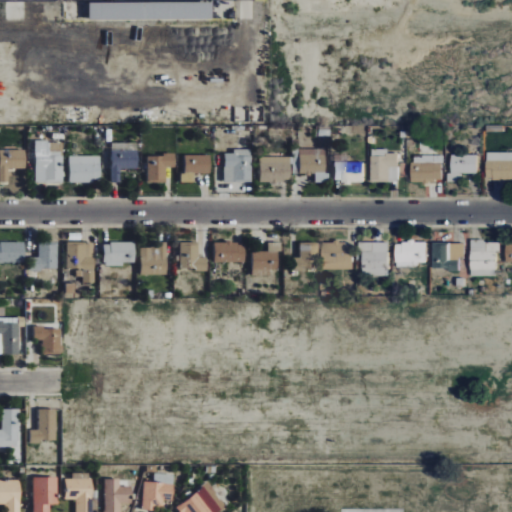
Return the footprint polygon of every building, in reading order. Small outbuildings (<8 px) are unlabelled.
[(89,4),(89,21),(207,20),(207,2),(89,4)] [(35,150),(36,183),(63,183),(62,143),(46,143),(46,150),(35,150)] [(137,143),(111,143),(112,183),(121,183),(120,169),(138,169),(137,143)] [(322,149),(295,149),(295,173),(312,174),(312,181),(322,181),(322,149)] [(370,182),(397,182),(397,154),(387,154),(386,149),(370,149),(370,182)] [(0,182),(12,183),(12,169),(26,169),(26,151),(0,150),(0,182)] [(222,182),(248,181),(248,151),(221,151),(222,182)] [(511,180),(511,152),(485,153),(486,180),(511,180)] [(147,155),(148,183),(163,182),(163,167),(172,167),(171,155),(147,155)] [(207,155),(181,155),(181,174),(177,174),(177,182),(191,182),(191,173),(207,173),(207,155)] [(441,182),(441,155),(411,156),(411,183),(441,182)] [(478,173),(477,155),(450,155),(450,174),(447,174),(447,182),(460,182),(460,174),(478,173)] [(101,157),(70,156),(69,183),(100,183),(101,157)] [(287,156),(255,157),(256,182),(287,181),(287,156)] [(331,182),(363,182),(363,163),(331,162),(331,182)] [(496,276),(496,241),(470,241),(469,275),(496,276)] [(25,243),(0,242),(0,262),(25,263),(25,243)] [(67,269),(77,270),(76,281),(94,281),(95,243),(68,242),(67,269)] [(136,248),(137,275),(163,274),(163,242),(150,243),(150,247),(136,248)] [(203,270),(203,257),(195,258),(195,242),(177,243),(178,271),(203,270)] [(264,252),(248,251),(248,275),(272,276),(273,251),(279,251),(279,243),(265,242),(264,252)] [(315,242),(296,242),(297,257),(287,257),(287,270),(315,270),(315,242)] [(321,242),(320,269),(351,270),(352,243),(321,242)] [(361,277),(388,276),(387,242),(360,243),(361,277)] [(425,242),(395,243),(395,266),(426,265),(425,242)] [(58,243),(39,243),(39,257),(30,258),(30,271),(58,270),(58,243)] [(131,264),(131,243),(104,243),(105,264),(131,264)] [(210,263),(241,263),(242,243),(210,243),(210,263)] [(432,270),(458,269),(458,258),(464,258),(464,243),(432,243),(432,270)] [(0,355),(18,356),(19,319),(0,318),(0,355)] [(34,341),(43,341),(42,354),(60,355),(61,328),(34,328),(34,341)] [(0,429),(0,446),(18,447),(18,409),(2,409),(2,429),(0,429)] [(57,441),(56,409),(39,409),(39,429),(30,430),(31,442),(57,441)] [(170,475),(151,473),(151,482),(141,481),(139,508),(160,509),(161,495),(169,495),(170,475)] [(33,477),(32,511),(50,511),(50,504),(57,504),(58,477),(33,477)] [(92,511),(92,478),(65,479),(65,500),(75,499),(75,511),(92,511)] [(0,504),(4,504),(4,511),(20,511),(20,480),(0,479),(0,504)] [(121,511),(121,504),(128,504),(128,487),(116,486),(117,479),(104,479),(104,511),(121,511)] [(176,511),(218,511),(222,510),(207,485),(173,505),(176,511)]
